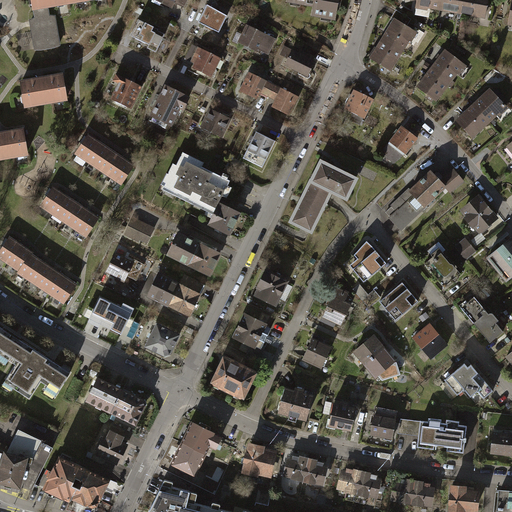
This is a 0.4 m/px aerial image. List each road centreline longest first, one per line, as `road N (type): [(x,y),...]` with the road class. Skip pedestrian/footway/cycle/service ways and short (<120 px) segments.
road 1 (residential): [(247,424),(320,265),(363,215),(511,391)]
road 2 (residential): [(176,391),(302,140)]
road 3 (residential): [(511,477),(307,444),(247,424)]
road 4 (residential): [(341,63),(424,117),(511,217)]
road 5 (residential): [(302,140),(121,50)]
road 6 (residential): [(176,391),(52,331),(0,296)]
road 7 (residential): [(119,511),(176,391)]
